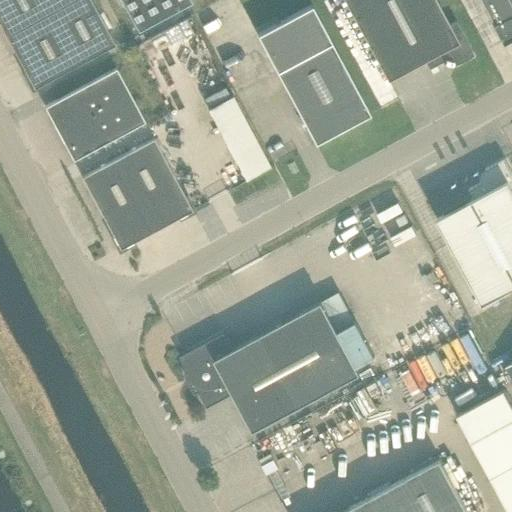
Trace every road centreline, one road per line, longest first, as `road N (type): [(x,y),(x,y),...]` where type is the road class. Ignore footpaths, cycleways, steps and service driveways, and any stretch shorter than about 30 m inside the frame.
road 1 (unclassified): [(98,318),(511,95)]
road 2 (unclassified): [(202,511),(98,318)]
road 3 (unclassified): [(98,318),(0,134)]
road 4 (unclassified): [(61,511),(0,396)]
